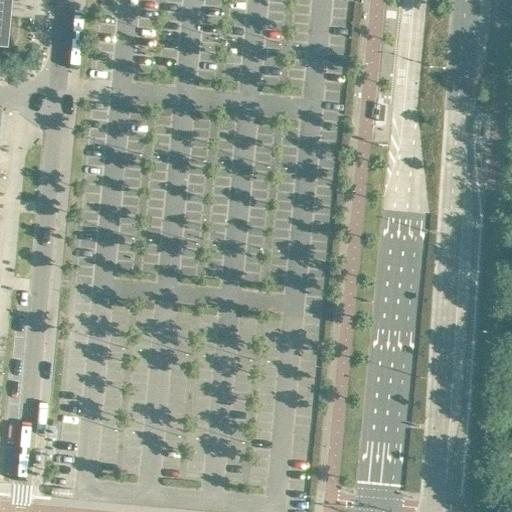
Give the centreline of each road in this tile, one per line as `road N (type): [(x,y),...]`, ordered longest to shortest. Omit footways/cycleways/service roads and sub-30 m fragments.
road 1 (tertiary): [(412,0),(371,511)]
road 2 (tertiary): [(430,511),(465,0)]
road 3 (residential): [(20,508),(56,103)]
